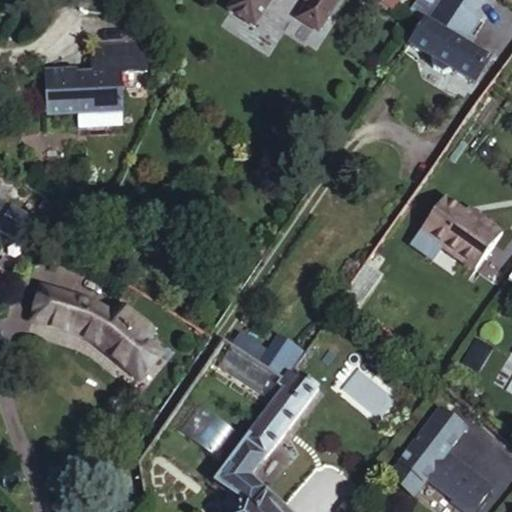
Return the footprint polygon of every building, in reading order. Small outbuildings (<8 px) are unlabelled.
[(303,0),(310,4),(299,20),(320,33),(341,0),(303,0)] [(376,0),(397,14),(405,0),(376,0)] [(444,0),(438,0),(411,41),(432,54),(432,67),(443,74),(453,69),(474,84),(488,64),(457,42),(473,19),(444,0)] [(486,0),(444,0),(473,19),(486,0)] [(38,79),(40,123),(70,121),(71,133),(115,132),(115,118),(117,119),(114,76),(142,75),(140,44),(85,47),(86,77),(71,77),(38,79)] [(2,206),(11,211),(25,188),(16,182),(2,206)] [(440,200),(417,231),(473,271),(499,235),(475,217),(471,223),(461,215),(440,200)] [(0,204),(0,228),(11,211),(2,206),(0,204)] [(465,209),(461,215),(471,223),(475,217),(465,209)] [(11,211),(0,228),(0,234),(25,250),(30,242),(38,228),(11,211)] [(38,228),(30,242),(43,251),(51,236),(38,228)] [(382,271),(369,263),(346,297),(361,309),(386,274),(382,271)] [(28,303),(22,335),(65,342),(71,343),(75,344),(84,346),(138,381),(153,356),(139,346),(147,335),(113,313),(105,326),(87,316),(81,313),(28,303)] [(229,350),(232,353),(279,383),(283,386),(291,375),(300,361),(275,343),(264,359),(237,339),(229,350)] [(279,383),(232,353),(220,370),(267,401),(279,383)] [(291,375),(283,386),(278,392),(282,395),(214,486),(231,499),(245,511),(249,508),(264,494),(250,482),(319,390),(300,375),(297,380),(291,375)] [(442,407),(390,472),(413,490),(427,473),(454,495),(452,497),(470,511),(491,483),(452,453),(450,456),(444,452),(447,449),(465,425),(442,407)] [(283,511),(264,494),(249,508),(251,511),(283,511)] [(223,506),(228,511),(244,511),(245,511),(231,499),(223,506)]
